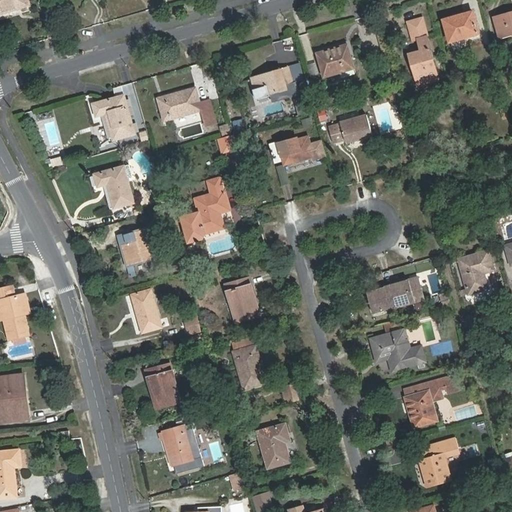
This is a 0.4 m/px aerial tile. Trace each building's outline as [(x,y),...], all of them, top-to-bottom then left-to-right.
[(30,3),(28,0),(0,0),(0,8),(11,5),(12,8),(30,3)] [(449,42),(479,34),(473,11),(443,19),(449,42)] [(511,11),(495,17),(500,36),(511,32),(511,11)] [(420,81),(438,76),(426,35),(421,17),(407,21),(412,39),(418,37),(421,50),(422,53),(413,56),(420,81)] [(324,77),(355,68),(348,44),(317,52),(324,77)] [(439,80),(438,76),(420,81),(413,56),(422,53),(421,50),(408,53),(416,86),(439,80)] [(311,77),(318,75),(315,62),(307,64),(311,77)] [(292,77),(289,67),(255,77),(258,88),(268,85),(270,93),(287,88),(284,80),(292,77)] [(253,89),(258,88),(255,77),(250,78),(253,89)] [(292,77),(284,80),(287,88),(289,94),(297,91),(292,77)] [(113,87),(114,94),(126,91),(133,124),(142,122),(134,83),(113,87)] [(206,125),(216,122),(210,100),(200,102),(196,87),(158,98),(164,120),(202,110),(206,125)] [(136,134),(124,94),(93,103),(96,116),(107,113),(114,140),(136,134)] [(309,98),(300,101),(303,114),(312,112),(309,98)] [(345,140),(372,132),(367,114),(328,126),(333,142),(344,139),(345,140)] [(234,131),(246,128),(243,117),(231,121),(234,131)] [(303,127),(311,125),(310,117),(301,119),(303,127)] [(222,136),(232,133),(228,123),(219,126),(222,136)] [(237,147),(233,134),(220,138),(224,151),(237,147)] [(270,143),(275,162),(283,160),(284,164),(312,156),(313,159),(326,155),(322,140),(310,144),(308,136),(282,143),(281,140),(270,143)] [(48,168),(63,165),(61,156),(46,159),(48,168)] [(130,164),(125,165),(95,173),(98,186),(108,183),(114,207),(134,201),(128,177),(133,176),(130,164)] [(209,181),(212,194),(195,199),(199,213),(182,217),(188,242),(202,238),(205,233),(219,229),(213,207),(228,203),(225,190),(223,191),(219,178),(209,181)] [(229,208),(228,203),(213,207),(219,229),(224,228),(219,211),(229,208)] [(138,244),(122,249),(127,269),(134,267),(160,259),(151,229),(134,233),(138,244)] [(119,238),(122,249),(138,244),(134,233),(119,238)] [(493,269),(488,250),(458,258),(468,293),(485,289),(480,272),(493,269)] [(134,267),(127,269),(131,281),(137,279),(134,267)] [(430,295),(444,291),(438,268),(423,272),(430,295)] [(418,276),(408,279),(411,289),(421,286),(418,276)] [(259,315),(249,277),(226,284),(236,321),(259,315)] [(411,289),(408,279),(367,290),(374,313),(425,299),(421,286),(411,289)] [(0,300),(1,300),(5,319),(10,340),(29,335),(24,314),(31,313),(26,294),(15,297),(12,286),(0,289),(0,300)] [(142,334),(162,329),(152,292),(132,297),(142,334)] [(199,331),(196,318),(185,320),(189,334),(199,331)] [(388,333),(398,330),(396,321),(385,324),(388,333)] [(405,329),(398,330),(388,333),(372,338),(378,361),(389,358),(392,370),(425,362),(421,345),(410,348),(405,329)] [(237,344),(239,352),(256,347),(255,339),(237,344)] [(256,347),(239,352),(234,353),(244,390),(266,383),(256,347)] [(180,402),(171,365),(149,371),(157,408),(180,402)] [(456,373),(445,376),(447,383),(449,390),(460,387),(456,373)] [(19,388),(26,387),(24,374),(0,377),(0,402),(3,423),(23,420),(19,388)] [(408,394),(406,394),(415,427),(438,420),(433,400),(430,388),(440,386),(447,383),(445,376),(420,383),(422,390),(408,394)] [(406,387),(408,394),(422,390),(420,383),(406,387)] [(290,386),(282,388),(287,402),(294,400),(290,386)] [(440,386),(430,388),(433,400),(443,397),(440,386)] [(31,419),(26,387),(19,388),(23,420),(31,419)] [(283,435),(287,434),(285,424),(258,432),(268,469),(290,462),(285,442),(283,435)] [(187,435),(184,427),(163,432),(173,466),(179,464),(180,467),(182,468),(187,467),(188,465),(188,462),(194,460),(193,458),(201,456),(194,433),(187,435)] [(62,440),(69,439),(69,431),(61,432),(61,433),(62,440)] [(446,451),(459,447),(456,437),(430,444),(432,456),(420,459),(428,487),(453,479),(447,457),(446,451)] [(417,448),(420,459),(432,456),(430,444),(417,448)] [(461,453),(459,447),(446,451),(447,457),(461,453)] [(22,465),(20,449),(0,451),(0,497),(17,496),(14,466),(22,465)] [(243,472),(230,475),(234,490),(247,486),(243,472)] [(506,498),(501,478),(491,481),(494,490),(491,491),(494,502),(506,498)] [(258,511),(259,511),(272,508),(268,494),(254,498),(258,511)]
